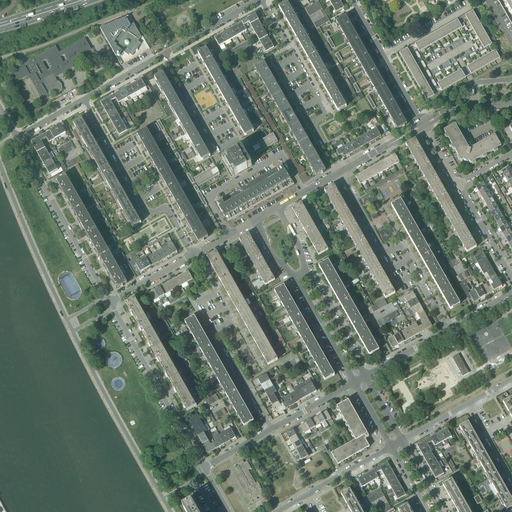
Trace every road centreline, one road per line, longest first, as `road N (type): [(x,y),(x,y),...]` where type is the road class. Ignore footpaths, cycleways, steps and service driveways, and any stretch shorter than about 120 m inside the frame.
road 1 (residential): [(192,255),(229,320),(217,333),(271,429)]
road 2 (residential): [(192,255),(165,208),(145,209),(83,98)]
road 3 (residential): [(448,329),(401,248),(384,251),(340,172)]
road 4 (residential): [(340,172),(313,124),(324,113),(261,0)]
road 5 (residential): [(203,468),(109,302)]
road 6 (residential): [(109,302),(16,137)]
road 7 (residential): [(228,235),(211,194),(278,157),(303,192)]
road 8 (residential): [(164,53),(219,149),(236,139)]
road 9 (residential): [(294,277),(354,382)]
road 10 (residential): [(365,376),(306,271)]
